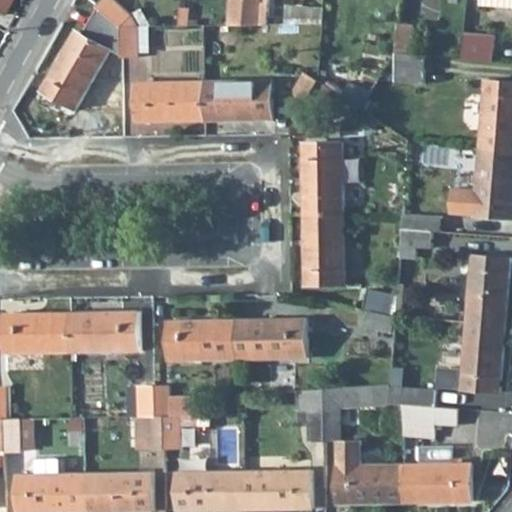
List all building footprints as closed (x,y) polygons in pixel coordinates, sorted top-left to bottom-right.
[(131,14),(114,0),(105,0),(100,6),(123,26),(139,26),(150,25),(152,25),(143,8),(131,14)] [(244,24),(246,0),(232,0),(231,19),(231,25),(244,24)] [(269,24),(270,0),(246,0),(244,24),(269,24)] [(189,25),(191,7),(182,7),(181,25),(189,25)] [(413,53),(415,24),(400,22),(398,52),(413,53)] [(139,26),(139,52),(151,52),(150,25),(139,26)] [(139,52),(139,26),(123,26),(124,57),(139,57),(139,52)] [(113,49),(77,29),(44,89),(79,109),(113,49)] [(494,60),(496,33),(477,32),(471,32),(466,32),(465,46),(464,57),(494,60)] [(453,56),(464,57),(465,46),(453,46),(453,56)] [(398,52),(380,80),(426,82),(427,54),(413,53),(398,52)] [(327,79),(348,81),(349,65),(328,63),(327,79)] [(305,106),(319,80),(307,72),(292,99),(305,106)] [(275,118),(274,79),(207,80),(208,119),(275,118)] [(511,148),(511,81),(488,79),(483,146),(511,148)] [(208,119),(207,80),(139,81),(140,120),(208,119)] [(339,93),(361,107),(369,96),(343,85),(339,93)] [(361,107),(375,117),(379,111),(373,107),(379,98),(371,93),(369,96),(361,107)] [(471,126),(484,127),(486,94),(473,93),(471,126)] [(410,149),(418,150),(419,141),(410,140),(410,149)] [(345,213),(344,142),(305,142),(306,213),(345,213)] [(511,216),(511,148),(483,146),(478,213),(511,216)] [(431,216),(432,199),(406,197),(404,228),(434,230),(442,231),(444,217),(431,216)] [(346,283),(345,213),(306,213),(307,283),(346,283)] [(433,247),(434,230),(404,228),(402,256),(418,257),(419,245),(433,247)] [(507,324),(511,261),(511,257),(475,254),(469,321),(507,324)] [(398,309),(405,309),(406,284),(400,283),(398,309)] [(394,331),(397,315),(372,310),(368,325),(394,331)] [(143,350),(142,311),(73,312),(74,351),(143,350)] [(74,351),(73,312),(4,313),(5,352),(74,351)] [(309,357),(309,318),(238,319),(239,358),(309,357)] [(239,358),(238,319),(169,320),(170,359),(239,358)] [(502,392),(507,324),(469,321),(466,369),(441,367),(439,386),(502,392)] [(392,386),(392,383),(326,388),(326,440),(340,440),(342,439),(341,406),(391,403),(392,386)] [(157,416),(157,386),(129,386),(130,416),(141,416),(151,416),(157,416)] [(174,396),(174,386),(157,386),(157,416),(166,416),(183,416),(198,415),(198,396),(174,396)] [(439,390),(392,386),(391,403),(406,404),(437,407),(439,390)] [(326,440),(326,388),(298,390),(299,411),(299,421),(310,422),(310,440),(326,440)] [(461,409),(437,407),(406,404),(406,436),(437,439),(437,428),(437,423),(445,424),(460,424),(461,409)] [(141,430),(151,430),(151,416),(141,416),(141,430)] [(166,416),(157,416),(151,416),(151,430),(151,447),(167,447),(166,416)] [(183,446),(183,416),(166,416),(167,447),(183,446)] [(24,450),(24,418),(13,418),(7,418),(7,449),(7,450),(24,450)] [(407,502),(406,464),(363,464),(362,439),(342,439),(340,440),(340,465),(339,465),(339,503),(407,502)] [(420,445),(420,459),(459,460),(459,445),(420,445)] [(474,501),(474,463),(406,464),(407,502),(474,501)] [(315,508),(314,469),(247,470),(247,508),(315,508)] [(247,508),(247,470),(180,471),(180,509),(247,508)] [(155,510),(155,472),(87,473),(88,511),(155,510)] [(88,511),(87,473),(20,474),(20,511),(88,511)]
